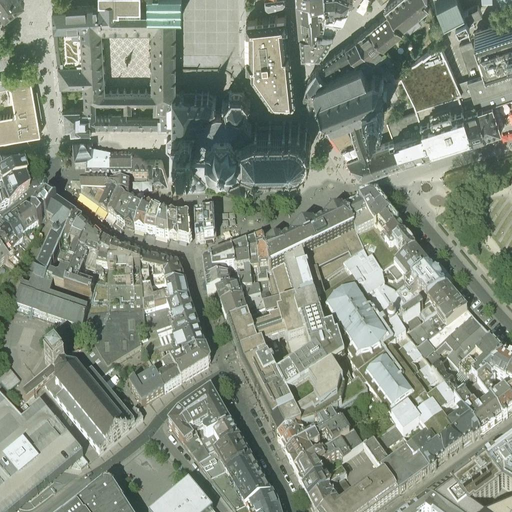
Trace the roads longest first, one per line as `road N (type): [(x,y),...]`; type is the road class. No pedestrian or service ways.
road 1 (residential): [(294,511),(226,371),(154,427)]
road 2 (residential): [(511,326),(408,207)]
road 3 (residential): [(394,511),(511,426)]
road 4 (residential): [(154,427),(43,511)]
